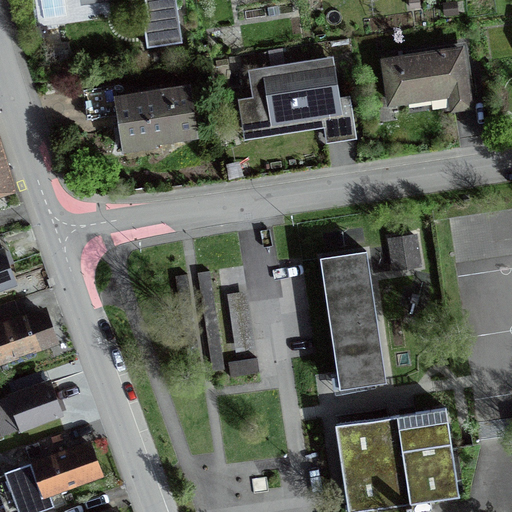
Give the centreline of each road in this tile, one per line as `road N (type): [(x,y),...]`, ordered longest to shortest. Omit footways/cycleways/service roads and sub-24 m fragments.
road 1 (residential): [(59,238),(511,165)]
road 2 (residential): [(155,511),(59,238)]
road 3 (residential): [(59,238),(0,57)]
